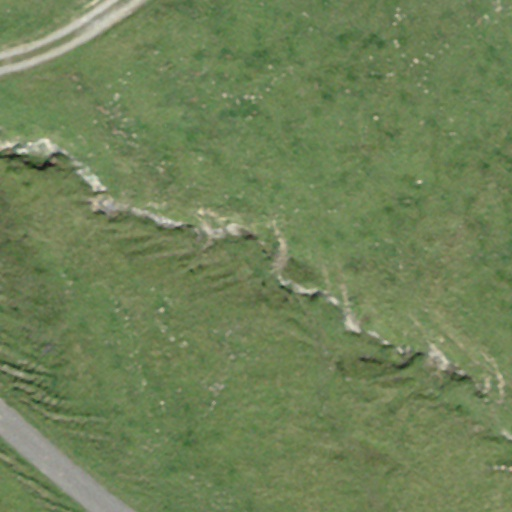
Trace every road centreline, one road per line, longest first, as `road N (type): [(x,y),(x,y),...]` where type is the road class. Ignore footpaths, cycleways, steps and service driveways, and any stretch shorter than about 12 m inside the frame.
road 1 (track): [(117,511),(0,412)]
road 2 (track): [(0,61),(40,50),(121,0)]
